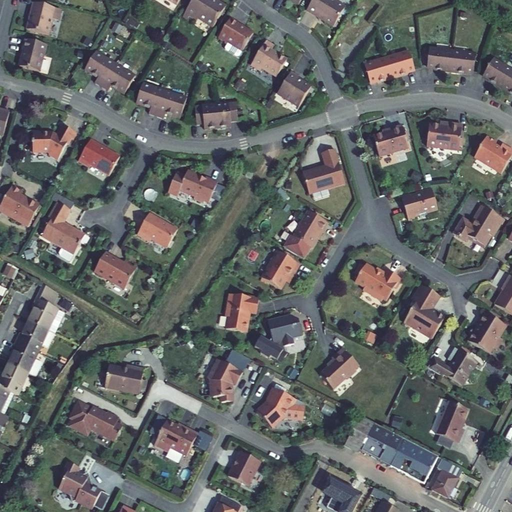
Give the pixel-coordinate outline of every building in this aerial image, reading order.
[(213,28),(227,6),(217,0),(216,2),(212,0),(193,0),(185,14),(197,21),(198,19),(213,28)] [(313,0),(307,11),(333,27),(345,8),(332,0),(313,0)] [(61,11),(34,4),(27,30),(49,36),(53,20),(58,21),(61,11)] [(240,25),(230,19),(218,39),(227,44),(226,48),(226,50),(237,57),(239,56),(253,34),(239,25),(240,25)] [(19,67),(39,72),(43,56),(45,57),(48,46),(24,40),(22,51),(24,51),(19,67)] [(276,77),(287,60),(273,52),(275,47),(266,42),(251,66),(260,72),(262,69),(276,77)] [(453,52),(429,49),(427,68),(434,69),(434,71),(450,73),(466,75),(466,72),(473,73),(476,54),(453,52)] [(116,65),(97,52),(85,71),(98,79),(95,84),(101,88),(108,92),(111,87),(124,95),(136,77),(116,65)] [(364,65),(370,84),(377,81),(377,84),(392,80),(408,75),(407,72),(414,70),(409,52),(386,59),(364,65)] [(511,70),(494,59),(484,75),(490,79),(489,81),(502,90),(511,95),(511,70)] [(299,108),(311,88),(302,82),(302,83),(296,80),(298,76),(291,72),(278,95),(299,108)] [(165,91),(143,84),(136,104),(151,109),(149,115),(156,117),(164,120),(166,114),(180,119),(187,99),(165,91)] [(238,122),(236,103),(216,105),(195,107),(197,126),(204,125),(204,130),(218,129),(231,127),(231,123),(238,122)] [(0,135),(3,136),(9,112),(0,109),(0,135)] [(429,125),(427,148),(459,151),(462,126),(447,124),(446,127),(440,126),(429,125)] [(53,134),(50,134),(48,135),(44,135),(44,133),(33,133),(33,153),(48,153),(49,154),(50,157),(58,161),(67,145),(68,146),(72,140),(73,141),(77,134),(63,126),(57,136),(53,134)] [(389,133),(373,137),(379,158),(409,149),(402,126),(388,131),(389,133)] [(480,150),(475,158),(501,175),(511,156),(511,150),(502,145),(500,149),(495,145),(496,143),(486,137),(479,149),(480,150)] [(102,148),(91,141),(79,162),(88,167),(91,166),(109,176),(120,158),(110,152),(110,153),(103,149),(102,148)] [(303,174),(309,195),(345,184),(335,150),(321,154),(325,167),(303,174)] [(180,192),(195,198),(194,200),(203,204),(204,202),(209,204),(211,199),(218,202),(227,189),(217,185),(218,183),(206,178),(205,180),(199,178),(199,176),(188,172),(185,177),(177,174),(168,194),(178,198),(180,192)] [(22,192),(12,187),(6,198),(0,194),(0,211),(27,228),(40,207),(20,195),(22,192)] [(410,198),(402,200),(408,222),(414,220),(414,217),(419,216),(419,218),(427,216),(426,214),(437,211),(432,190),(420,194),(420,195),(410,198)] [(51,200),(57,204),(71,211),(74,205),(55,194),(51,200)] [(71,211),(57,204),(48,220),(51,221),(42,238),(62,249),(60,254),(61,257),(70,262),(85,236),(75,230),(74,232),(69,229),(70,228),(64,224),(71,211)] [(501,219),(481,207),(474,219),(476,221),(473,226),(470,224),(466,222),(461,223),(453,235),(464,242),(467,237),(475,242),(474,243),(483,249),(490,237),(492,238),(500,225),(498,224),(501,219)] [(291,236),(284,248),(303,260),(310,248),(311,248),(320,234),(322,235),(328,224),(308,212),(293,237),(291,236)] [(162,221),(150,214),(138,236),(150,243),(152,240),(166,247),(169,246),(178,231),(169,225),(168,226),(162,223),(162,221)] [(277,252),(261,279),(281,290),(286,282),(289,284),(300,266),(277,252)] [(124,264),(106,254),(94,273),(124,290),(137,268),(126,261),(124,264)] [(387,302),(400,279),(387,271),(384,276),(376,271),(366,265),(365,267),(361,265),(355,274),(359,277),(356,283),(365,288),(363,291),(381,302),(383,299),(387,302)] [(511,277),(510,276),(501,290),(504,292),(502,295),(501,294),(494,305),(511,315),(511,277)] [(28,322),(55,335),(65,314),(52,307),(58,295),(44,286),(33,309),(35,310),(28,322)] [(439,297),(421,286),(412,301),(416,303),(405,322),(432,339),(445,319),(431,311),(439,297)] [(228,318),(226,330),(247,333),(250,313),(257,314),(259,300),(254,299),(255,298),(249,297),(249,298),(230,295),(226,318),(228,318)] [(271,357),(282,363),(288,354),(286,353),(285,346),(294,344),(293,339),(302,336),(299,320),(290,315),(276,319),(267,321),(272,338),(269,343),(261,338),(255,348),(262,352),(261,354),(270,359),(271,357)] [(506,327),(485,315),(477,328),(478,328),(475,333),(474,334),(468,342),(490,355),(493,349),(497,351),(503,341),(500,339),(506,327)] [(21,334),(17,343),(38,353),(42,345),(49,349),(55,335),(28,322),(22,335),(21,334)] [(14,352),(8,365),(28,374),(35,378),(42,363),(35,360),(38,353),(17,343),(13,352),(14,352)] [(478,363),(455,349),(448,361),(451,363),(448,368),(444,366),(444,365),(434,359),(428,369),(443,378),(444,376),(450,379),(451,381),(458,386),(462,385),(472,369),(473,370),(478,363)] [(334,362),(320,376),(333,391),(346,379),(347,380),(356,372),(355,371),(359,367),(343,350),(332,360),(334,362)] [(430,356),(424,366),(428,369),(434,359),(430,356)] [(243,374),(218,360),(208,379),(210,381),(211,396),(214,399),(222,398),(222,403),(233,403),(230,385),(232,383),(237,386),(243,374)] [(0,387),(14,394),(18,396),(28,374),(8,365),(2,378),(0,377),(0,387)] [(109,366),(105,388),(139,395),(141,382),(144,370),(127,366),(126,369),(109,366)] [(0,413),(4,416),(14,394),(0,387),(0,413)] [(264,406),(257,412),(272,429),(285,417),(289,420),(303,421),(305,405),(273,389),(268,399),(268,400),(268,401),(269,402),(268,404),(266,406),(264,406)] [(92,410),(79,403),(70,419),(73,421),(70,427),(87,436),(91,429),(97,432),(98,434),(115,443),(123,427),(117,424),(119,419),(108,414),(105,414),(93,408),(92,410)] [(468,410),(449,403),(443,418),(441,417),(437,428),(438,429),(436,435),(440,437),(454,442),(458,444),(464,430),(460,429),(468,410)] [(0,434),(8,418),(4,416),(0,413),(0,434)] [(159,416),(150,433),(159,438),(167,422),(167,421),(159,416)] [(360,417),(346,445),(361,453),(362,452),(376,426),(360,417)] [(154,446),(168,454),(171,448),(187,457),(193,446),(199,434),(179,424),(177,427),(167,422),(159,438),(154,446)] [(405,441),(376,426),(362,452),(391,467),(405,441)] [(200,432),(199,434),(193,446),(206,453),(213,438),(200,432)] [(454,442),(440,437),(437,444),(450,450),(454,442)] [(438,458),(405,441),(391,467),(424,485),(438,458)] [(234,466),(228,478),(248,488),(261,463),(241,453),(235,467),(234,466)] [(442,460),(437,468),(443,471),(432,491),(448,499),(463,471),(442,460)] [(79,469),(69,463),(61,479),(64,480),(59,490),(70,495),(72,503),(76,502),(86,507),(87,504),(94,507),(101,493),(102,492),(92,488),(89,486),(88,482),(90,481),(88,475),(83,477),(77,474),(79,469)] [(87,504),(86,507),(93,510),(93,509),(97,511),(102,511),(110,497),(101,493),(94,507),(87,504)] [(239,511),(241,507),(222,498),(219,505),(218,504),(213,511),(239,511)]
